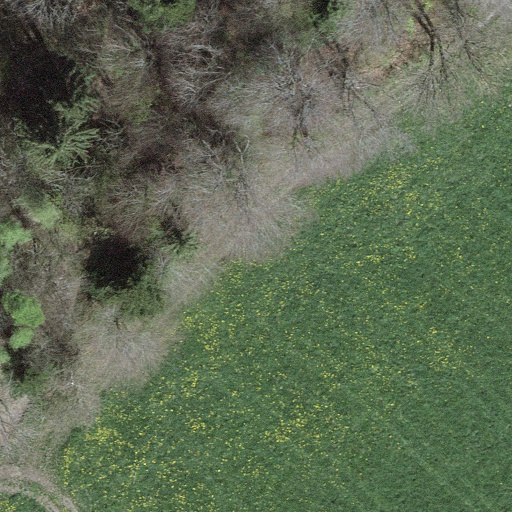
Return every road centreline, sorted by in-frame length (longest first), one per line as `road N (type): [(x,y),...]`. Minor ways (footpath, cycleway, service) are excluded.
road 1 (track): [(493,0),(296,173),(39,442),(0,465)]
road 2 (track): [(137,0),(124,69),(62,268),(0,427)]
